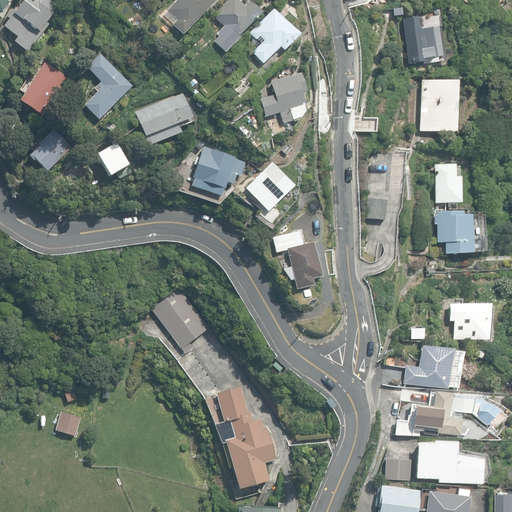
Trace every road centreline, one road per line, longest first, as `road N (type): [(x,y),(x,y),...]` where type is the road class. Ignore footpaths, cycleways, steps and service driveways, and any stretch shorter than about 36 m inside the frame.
road 1 (residential): [(303,357),(241,257),(215,235),(168,221),(42,229),(0,198)]
road 2 (residential): [(333,0),(342,37),(342,204),(356,324)]
road 3 (residential): [(327,511),(357,423),(338,386)]
